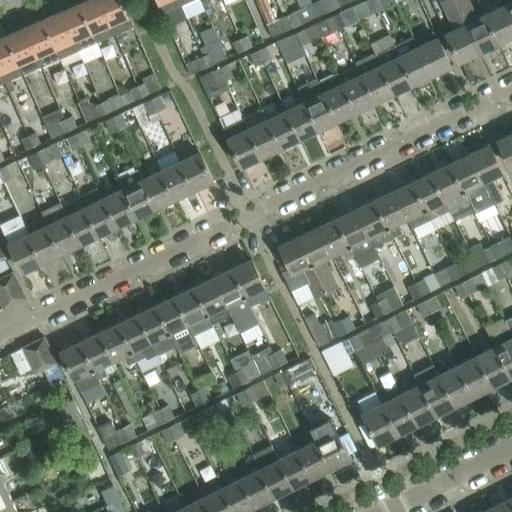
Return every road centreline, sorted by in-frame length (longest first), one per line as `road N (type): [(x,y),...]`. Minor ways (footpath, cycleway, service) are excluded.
road 1 (residential): [(511,90),(0,333)]
road 2 (residential): [(386,511),(511,448)]
